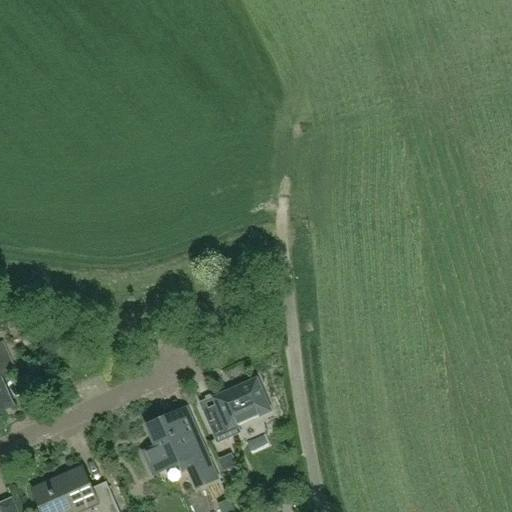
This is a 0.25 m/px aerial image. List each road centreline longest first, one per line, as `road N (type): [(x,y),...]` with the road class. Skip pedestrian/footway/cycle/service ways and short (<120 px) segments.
road 1 (unclassified): [(325,511),(287,284)]
road 2 (residential): [(0,449),(148,383),(177,349)]
road 3 (track): [(287,284),(283,198),(296,84)]
